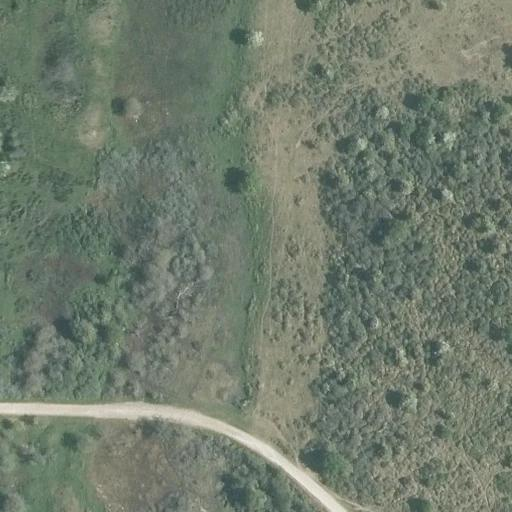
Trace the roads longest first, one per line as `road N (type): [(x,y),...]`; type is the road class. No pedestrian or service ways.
road 1 (unknown): [(0,327),(49,325),(162,394),(208,413),(280,422),(307,464),(376,511)]
road 2 (track): [(352,511),(242,427),(124,407),(0,399)]
